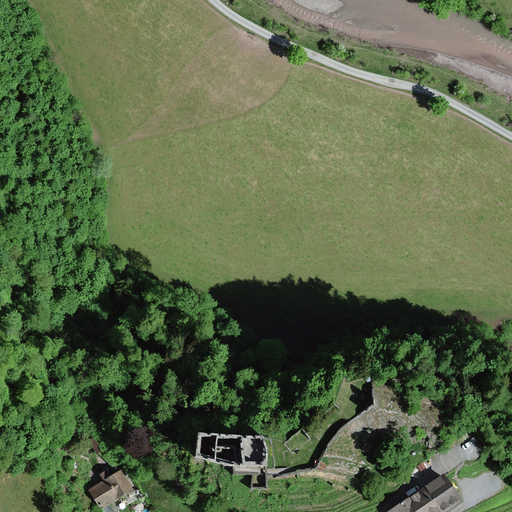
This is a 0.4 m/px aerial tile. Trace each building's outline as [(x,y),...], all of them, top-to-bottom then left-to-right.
[(96,455),(102,451),(101,449),(97,441),(90,444),(96,455)] [(197,443),(197,470),(260,470),(260,443),(197,443)] [(102,451),(96,455),(91,459),(102,470),(114,469),(121,462),(104,446),(101,449),(102,451)] [(103,480),(88,489),(100,509),(132,489),(120,470),(112,475),(108,468),(99,474),(103,480)] [(444,474),(387,511),(444,511),(463,499),(444,474)]
